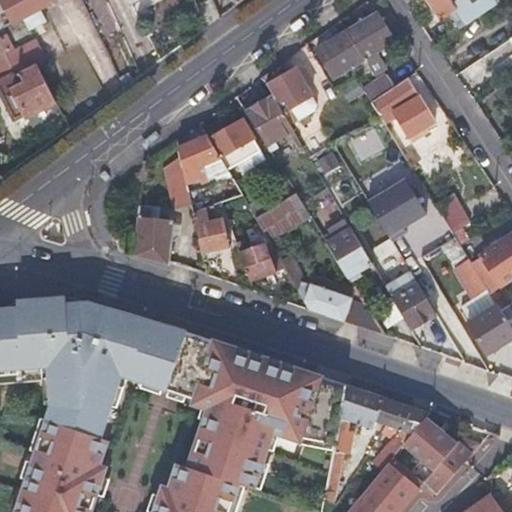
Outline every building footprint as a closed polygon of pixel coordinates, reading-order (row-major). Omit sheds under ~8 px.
[(49,3),(47,0),(0,0),(12,22),(49,3)] [(496,7),(492,1),(490,0),(480,0),(471,6),(467,0),(456,0),(451,3),(467,26),(496,7)] [(348,31),(364,57),(373,52),(394,39),(378,13),(348,31)] [(354,64),(364,57),(348,31),(336,38),(332,33),(326,36),(329,41),(318,48),(334,76),(354,64)] [(37,39),(24,46),(33,64),(46,58),(37,39)] [(380,64),(373,52),(364,57),(371,69),(380,64)] [(36,63),(30,67),(17,73),(12,64),(7,55),(0,57),(0,74),(2,77),(0,78),(0,87),(15,117),(24,113),(26,117),(55,101),(36,63)] [(354,64),(361,76),(365,73),(371,69),(364,57),(354,64)] [(17,73),(30,67),(25,58),(12,64),(17,73)] [(319,103),(297,67),(268,85),(272,93),(292,124),(317,109),(319,103)] [(368,76),(365,73),(361,76),(357,78),(360,82),(368,76)] [(366,91),(373,102),(398,85),(391,75),(366,91)] [(373,102),(374,105),(382,118),(392,111),(406,134),(432,118),(409,78),(398,85),(373,102)] [(292,124),(272,93),(245,109),(267,146),(294,129),(292,124)] [(242,122),(209,142),(227,171),(239,164),(247,159),(259,151),(242,122)] [(349,140),(360,161),(384,148),(374,128),(349,140)] [(227,171),(209,142),(208,139),(178,144),(181,161),(185,184),(192,183),(191,174),(197,172),(199,177),(228,173),(227,171)] [(325,178),(344,168),(335,151),(316,161),(325,178)] [(252,166),(247,159),(239,164),(244,171),(252,166)] [(190,206),(185,184),(181,161),(164,168),(171,209),(190,206)] [(223,189),(229,200),(241,195),(234,183),(223,189)] [(282,188),(288,198),(296,193),(290,183),(282,188)] [(311,217),(296,193),(288,198),(268,209),(254,218),(265,237),(268,242),(279,236),(311,217)] [(435,204),(453,232),(459,228),(470,221),(452,193),(435,204)] [(262,199),(247,207),(254,218),(268,209),(262,199)] [(240,226),(229,200),(217,205),(228,232),(233,230),(240,226)] [(227,257),(238,255),(230,237),(228,232),(217,205),(213,207),(216,226),(221,225),(225,249),(224,249),(227,257)] [(199,254),(212,251),(224,249),(225,249),(221,225),(216,226),(207,227),(204,210),(191,215),(199,254)] [(134,255),(151,260),(168,265),(172,220),(137,216),(134,255)] [(327,244),(337,260),(347,277),(371,262),(352,229),(347,220),(328,231),(333,240),(327,244)] [(459,228),(453,232),(456,237),(460,244),(467,239),(459,228)] [(483,259),(474,266),(486,286),(489,290),(489,291),(511,275),(511,234),(511,233),(480,254),(483,259)] [(290,255),(279,236),(268,242),(279,262),(290,255)] [(249,244),(251,249),(262,244),(268,242),(265,237),(249,244)] [(474,266),(460,244),(456,237),(441,247),(470,296),(486,286),(474,266)] [(268,242),(262,244),(275,273),(284,269),(279,262),(268,242)] [(250,284),(263,278),(275,273),(262,244),(251,249),(238,255),(250,284)] [(361,310),(360,307),(359,305),(351,302),(351,300),(301,282),(304,276),(290,255),(279,262),(284,269),(308,311),(356,327),(360,313),(361,310)] [(410,272),(385,286),(392,298),(417,284),(410,272)] [(392,298),(401,314),(410,330),(435,315),(429,304),(417,284),(392,298)] [(462,307),(470,320),(467,322),(486,352),(511,336),(511,327),(502,311),(489,291),(489,290),(462,307)] [(0,383),(40,381),(48,380),(50,404),(50,407),(56,409),(52,422),(45,420),(44,424),(50,426),(47,436),(41,434),(14,511),(88,511),(104,468),(93,464),(101,439),(98,438),(119,374),(203,402),(210,414),(197,456),(202,458),(198,470),(181,465),(172,490),(161,487),(153,511),(227,511),(232,497),(226,495),(230,482),(236,484),(252,488),(272,431),(295,441),(295,443),(330,450),(343,386),(315,382),(315,381),(313,381),(313,376),(285,367),(284,372),(279,370),(278,376),(261,371),(263,365),(266,366),(267,361),(125,316),(124,321),(112,318),(114,313),(68,299),(15,304),(1,311),(0,311),(0,383)] [(434,302),(429,304),(435,315),(440,323),(448,318),(441,306),(438,309),(434,302)] [(511,313),(509,308),(502,311),(511,327),(511,313)] [(125,316),(114,313),(112,318),(124,321),(125,316)] [(371,317),(360,313),(356,327),(382,336),(371,317)] [(284,372),(285,367),(267,361),(266,366),(263,365),(261,371),(278,376),(279,370),(284,372)] [(40,381),(42,405),(50,404),(48,380),(40,381)] [(330,450),(320,501),(332,504),(343,454),(348,455),(353,435),(347,433),(348,423),(371,430),(374,423),(371,422),(379,398),(343,386),(330,450)] [(371,422),(374,423),(397,431),(360,477),(369,484),(387,464),(390,459),(403,445),(425,419),(429,414),(379,398),(371,422)] [(425,419),(403,445),(427,465),(415,480),(423,487),(428,492),(472,441),(453,433),(448,439),(425,419)] [(344,511),(348,509),(369,484),(360,477),(397,431),(374,423),(371,430),(348,423),(347,433),(353,435),(348,455),(343,454),(332,504),(320,501),(318,511),(344,511)] [(511,479),(511,455),(493,474),(489,494),(509,482),(511,479)] [(390,459),(387,464),(369,484),(348,509),(344,511),(402,511),(419,492),(418,492),(423,487),(415,480),(390,459)] [(236,484),(230,482),(226,495),(232,497),(236,484)] [(499,511),(487,495),(462,511),(499,511)]
